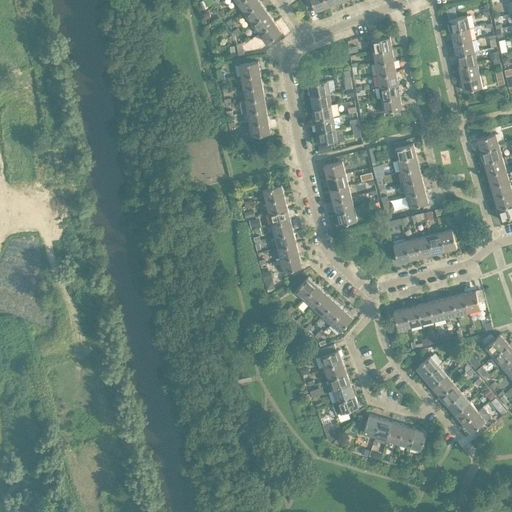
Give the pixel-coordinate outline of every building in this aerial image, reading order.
[(259,0),(242,0),(239,3),(246,13),(261,2),(259,0)] [(311,0),(316,10),(327,6),(325,0),(311,0)] [(261,2),(246,13),(252,22),(268,11),(261,2)] [(268,11),(252,22),(259,32),(275,21),(268,11)] [(449,19),(451,30),(470,27),(467,15),(449,19)] [(275,21),(259,32),(267,42),(282,31),(275,21)] [(470,27),(451,30),(454,42),(472,38),(470,27)] [(390,36),(371,39),(374,51),(392,47),(390,36)] [(472,38),(454,42),(456,54),(475,50),(472,38)] [(392,47),(374,51),(376,63),(394,59),(392,47)] [(475,50),(456,54),(459,66),(477,62),(475,50)] [(394,59),(376,63),(377,74),(396,71),(394,59)] [(258,60),(240,63),(242,75),(260,72),(258,60)] [(477,62),(459,66),(461,78),(480,74),(477,62)] [(396,71),(377,74),(379,86),(398,83),(396,71)] [(260,72),(242,75),(244,87),(263,84),(260,72)] [(480,74),(461,78),(464,90),(482,86),(480,74)] [(327,80),(309,83),(311,95),(329,91),(327,80)] [(400,95),(398,83),(379,86),(381,98),(400,95)] [(263,84),(244,87),(246,99),(264,96),(263,84)] [(329,91),(311,95),(313,106),(331,103),(329,91)] [(402,107),(400,95),(381,98),(375,99),(377,111),(383,110),(384,110),(393,109),(401,108),(402,107)] [(264,96),(246,99),(248,111),(266,108),(264,96)] [(331,103),(313,106),(315,118),(333,115),(331,103)] [(266,108),(248,111),(250,123),(268,120),(266,108)] [(333,115),(315,118),(317,130),(335,127),(333,115)] [(268,120),(250,123),(252,135),(271,132),(268,120)] [(335,127),(317,130),(319,143),(338,140),(335,127)] [(477,138),(481,149),(499,144),(496,133),(477,138)] [(395,147),(398,159),(416,154),(414,142),(395,147)] [(499,144),(481,149),(484,161),(502,156),(499,144)] [(416,154),(398,159),(401,170),(419,166),(416,154)] [(502,156),(484,161),(487,173),(506,167),(502,156)] [(324,165),(327,177),(346,172),(343,160),(324,165)] [(419,166),(401,170),(404,182),(422,178),(419,166)] [(506,167),(487,173),(491,184),(509,179),(506,167)] [(346,172),(327,177),(330,188),(348,184),(346,172)] [(422,178),(404,182),(407,194),(425,189),(422,178)] [(511,189),(509,179),(491,184),(494,196),(511,190),(511,189)] [(263,188),(266,200),(285,196),(282,184),(263,188)] [(348,184),(330,188),(333,200),(351,195),(348,184)] [(425,189),(407,194),(410,206),(428,201),(425,189)] [(511,190),(494,196),(497,207),(511,203),(511,190)] [(351,195),(333,200),(336,212),(354,207),(351,195)] [(285,196),(266,200),(269,212),(288,207),(285,196)] [(511,203),(497,207),(501,219),(511,216),(511,203)] [(288,207),(269,212),(272,224),(291,219),(288,207)] [(354,207),(336,212),(339,224),(357,219),(354,207)] [(252,226),(262,224),(260,217),(251,218),(252,226)] [(291,219),(272,224),(275,235),(293,231),(291,219)] [(453,228),(441,231),(445,250),(457,247),(453,228)] [(293,231),(275,235),(278,247),(296,242),(293,231)] [(441,231),(429,234),(434,253),(445,250),(441,231)] [(429,234),(417,237),(422,256),(434,253),(429,234)] [(417,237),(406,240),(410,259),(422,256),(417,237)] [(394,243),(398,262),(410,259),(406,240),(394,243)] [(296,242),(278,247),(281,259),(299,254),(296,242)] [(299,254),(281,259),(284,271),(302,266),(299,254)] [(305,298),(317,284),(308,276),(296,290),(305,298)] [(314,306),(326,292),(317,284),(305,298),(314,306)] [(481,308),(478,295),(476,289),(465,292),(469,311),(481,308)] [(335,300),(326,292),(314,306),(322,314),(335,300)] [(465,292),(453,295),(457,314),(469,311),(465,292)] [(453,295),(441,298),(446,316),(457,314),(453,295)] [(441,298),(430,301),(434,319),(446,316),(441,298)] [(344,308),(335,300),(322,314),(332,322),(344,308)] [(430,301),(418,304),(423,322),(434,319),(430,301)] [(418,304),(406,307),(411,325),(423,322),(418,304)] [(399,328),(411,325),(406,307),(394,310),(399,328)] [(353,316),(344,308),(332,322),(341,331),(353,316)] [(486,345),(494,355),(509,343),(500,333),(486,345)] [(511,355),(511,346),(509,343),(494,355),(502,364),(511,355)] [(339,348),(321,355),(325,366),(343,360),(339,348)] [(460,354),(459,353),(456,350),(452,353),(456,358),(460,354)] [(417,367),(425,376),(439,364),(431,355),(417,367)] [(511,371),(511,355),(502,364),(510,373),(511,371)] [(343,360),(325,366),(329,378),(347,371),(343,360)] [(439,364),(425,376),(432,386),(447,373),(439,364)] [(347,371),(329,378),(333,389),(351,383),(347,371)] [(447,373),(432,386),(440,395),(455,383),(447,373)] [(351,383),(333,389),(337,401),(355,394),(351,383)] [(455,383),(440,395),(448,404),(462,392),(455,383)] [(314,396),(325,390),(322,384),(311,390),(314,396)] [(462,392),(448,404),(456,413),(470,401),(462,392)] [(355,394),(337,401),(341,412),(359,406),(355,394)] [(503,394),(500,397),(505,403),(508,400),(503,394)] [(470,401),(456,413),(463,422),(478,410),(470,401)] [(504,405),(499,410),(502,414),(508,409),(504,405)] [(478,410),(463,422),(471,432),(486,420),(478,410)] [(364,432),(376,435),(381,417),(369,413),(364,432)] [(393,421),(381,417),(376,435),(387,439),(393,421)] [(329,439),(337,436),(332,419),(324,422),(329,439)] [(404,424),(393,421),(387,439),(399,442),(404,424)] [(416,428),(404,424),(399,442),(410,446),(416,428)] [(427,431),(416,428),(410,446),(422,449),(427,431)]
